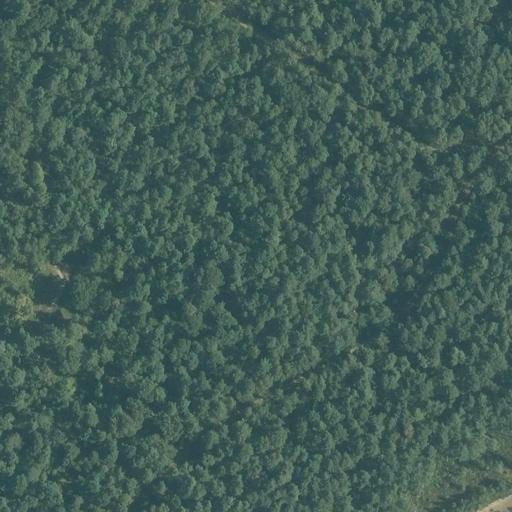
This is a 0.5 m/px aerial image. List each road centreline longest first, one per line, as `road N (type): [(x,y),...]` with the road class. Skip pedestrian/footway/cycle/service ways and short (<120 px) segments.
road 1 (track): [(502,0),(463,198),(413,299),(373,339),(210,433),(133,511)]
road 2 (track): [(211,0),(421,148),(452,155),(500,150),(511,141)]
